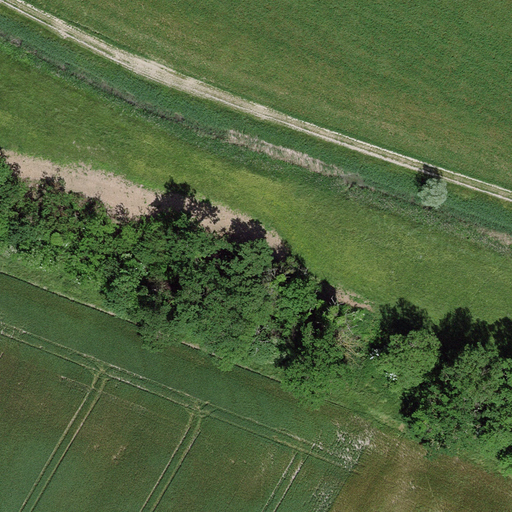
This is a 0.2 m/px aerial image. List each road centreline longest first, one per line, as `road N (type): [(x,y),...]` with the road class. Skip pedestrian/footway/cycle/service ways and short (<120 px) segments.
road 1 (track): [(0,268),(511,471)]
road 2 (track): [(511,197),(163,76),(6,0)]
